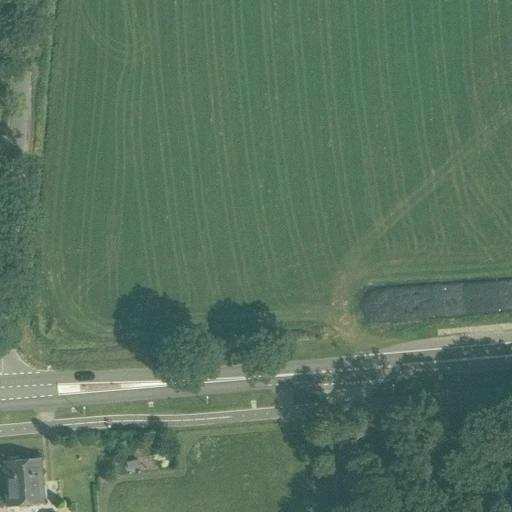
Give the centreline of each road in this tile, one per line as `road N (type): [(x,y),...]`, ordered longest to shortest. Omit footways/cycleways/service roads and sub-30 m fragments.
road 1 (unclassified): [(0,387),(25,0)]
road 2 (primary): [(0,400),(343,372)]
road 3 (primary): [(343,372),(511,359)]
road 4 (unclassified): [(356,511),(343,372)]
